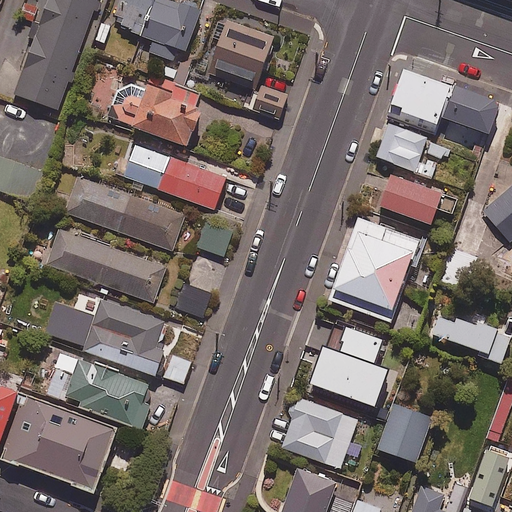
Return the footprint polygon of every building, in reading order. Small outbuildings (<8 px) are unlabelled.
[(74,71),(95,11),(99,13),(103,1),(99,0),(50,0),(42,23),(36,21),(30,38),(36,40),(17,95),(61,110),(70,82),(74,84),(78,72),(74,71)] [(124,0),(115,23),(157,41),(152,52),(175,61),(180,49),(187,52),(203,13),(172,0),(124,0)] [(278,37),(230,21),(211,74),(259,91),(278,37)] [(181,64),(179,69),(164,63),(159,73),(186,84),(193,69),(181,64)] [(453,86),(407,68),(388,117),(435,134),(453,86)] [(134,130),(136,126),(192,148),(204,115),(196,111),(202,95),(156,77),(151,89),(124,79),(108,120),(134,130)] [(290,95),(263,87),(256,111),(283,119),(290,95)] [(504,105),(459,88),(447,118),(493,135),(504,105)] [(431,138),(392,123),(379,157),(433,179),(439,164),(423,157),(431,138)] [(229,179),(139,144),(127,176),(216,211),(229,179)] [(43,172),(0,157),(0,189),(33,201),(43,172)] [(136,196),(81,176),(68,213),(175,251),(187,217),(135,198),(136,196)] [(460,199),(396,177),(385,208),(434,225),(440,209),(455,214),(460,199)] [(511,188),(486,212),(511,241),(511,240),(511,188)] [(423,241),(363,219),(333,301),(393,323),(423,241)] [(234,233),(209,224),(200,248),(226,257),(234,233)] [(168,268),(62,231),(50,265),(156,302),(168,268)] [(478,257),(453,250),(444,285),(469,292),(478,257)] [(213,294),(188,286),(180,310),(205,318),(213,294)] [(168,323),(104,301),(97,321),(83,316),(80,325),(67,320),(61,336),(89,346),(87,351),(158,376),(167,352),(159,349),(168,323)] [(511,343),(511,336),(443,314),(436,336),(482,351),(480,356),(505,364),(511,343)] [(386,342),(352,329),(343,355),(328,349),(315,385),(379,408),(392,372),(377,367),(386,342)] [(154,386),(65,352),(49,393),(144,430),(153,406),(147,403),(154,386)] [(193,362),(175,356),(168,376),(186,383),(193,362)] [(0,454),(22,394),(0,385),(0,454)] [(511,407),(511,387),(509,386),(489,438),(499,441),(511,407)] [(121,430),(28,397),(6,460),(98,493),(121,430)] [(360,419),(303,399),(285,448),(343,469),(360,419)] [(435,418),(395,405),(380,450),(419,463),(435,418)] [(330,511),(341,485),(301,470),(286,511),(330,511)] [(472,511),(465,509),(472,490),(456,484),(451,499),(423,489),(414,511),(472,511)] [(380,511),(381,510),(359,501),(358,504),(342,498),(336,511),(380,511)]
